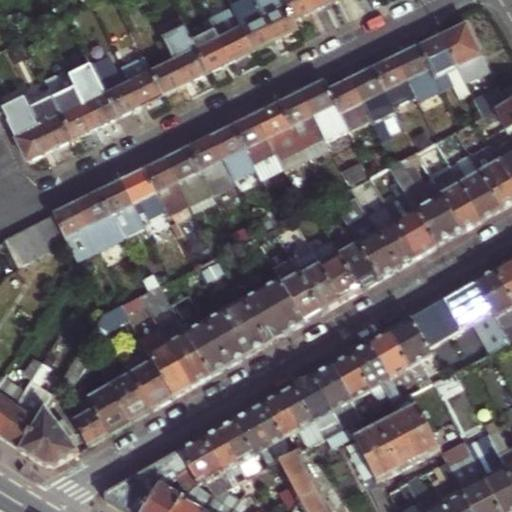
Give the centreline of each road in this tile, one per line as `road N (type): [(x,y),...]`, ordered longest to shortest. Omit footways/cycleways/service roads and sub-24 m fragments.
road 1 (residential): [(30,510),(511,238)]
road 2 (residential): [(0,209),(437,0)]
